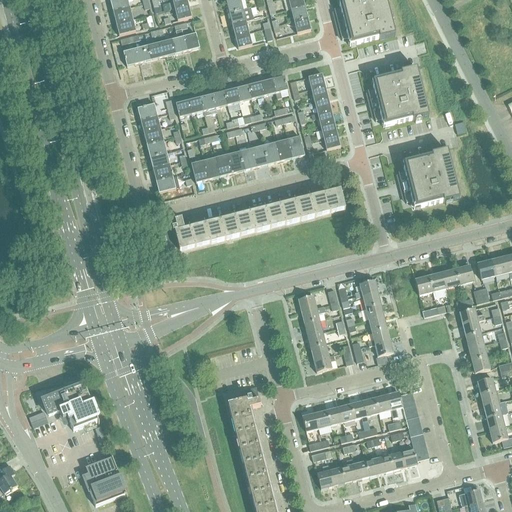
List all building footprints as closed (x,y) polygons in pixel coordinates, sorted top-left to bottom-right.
[(115,0),(110,2),(113,14),(130,9),(127,0),(115,0)] [(171,0),(174,11),(188,7),(186,0),(171,0)] [(236,0),(226,3),(229,15),(243,11),(239,0),(236,0)] [(287,0),(291,12),(305,8),(302,0),(287,0)] [(395,38),(385,0),(347,0),(338,2),(340,10),(334,11),(342,42),(348,40),(350,48),(379,40),(379,42),(395,38)] [(188,7),(174,11),(177,23),(191,20),(188,7)] [(291,12),(294,23),(294,24),(308,20),(305,8),(291,12)] [(113,14),(116,26),(133,21),(130,9),(113,14)] [(243,11),(229,15),(232,27),(246,23),(249,22),(254,21),(250,9),(243,11)] [(146,19),(148,24),(142,26),(143,32),(149,30),(149,29),(154,28),(151,17),(146,19)] [(290,29),(295,28),(297,36),(311,33),(308,20),(294,24),(294,23),(289,25),(290,29)] [(133,21),(116,26),(119,38),(136,34),(133,21)] [(232,27),(235,39),(249,35),(246,23),(232,27)] [(169,34),(171,42),(175,57),(187,54),(183,39),(182,32),(180,26),(175,27),(176,33),(169,34)] [(269,30),(264,31),(267,44),(272,42),(269,30)] [(158,38),(156,32),(144,35),(146,41),(158,38)] [(249,35),(235,39),(238,51),(252,47),(258,46),(258,45),(260,45),(259,41),(257,42),(257,41),(251,42),(249,35)] [(183,39),(187,54),(199,51),(196,36),(183,39)] [(134,44),(132,39),(120,42),(121,47),(134,44)] [(171,42),(159,45),(163,60),(175,57),(171,42)] [(159,45),(147,48),(151,63),(163,60),(159,45)] [(147,48),(135,51),(139,66),(151,63),(147,48)] [(139,66),(135,51),(123,54),(127,69),(139,66)] [(429,119),(416,71),(401,75),(401,76),(372,84),(373,91),(368,92),(367,92),(375,123),(376,123),(381,122),(383,129),(413,122),(413,123),(429,119)] [(308,80),(311,92),(325,89),(322,76),(308,80)] [(284,78),(272,82),(276,96),(275,96),(277,101),(282,100),(280,94),(288,92),(284,78)] [(272,82),(260,85),(263,99),(275,96),(276,96),(272,82)] [(290,84),(293,97),(299,95),(296,83),(290,84)] [(260,85),(248,88),(251,102),(263,99),(260,85)] [(248,88),(236,91),(239,105),(251,102),(248,88)] [(311,92),(314,104),(328,101),(325,89),(311,92)] [(236,91),(224,94),(227,108),(239,105),(236,91)] [(224,94),(212,97),(215,111),(227,108),(224,94)] [(212,97),(200,100),(203,114),(204,118),(216,115),(215,111),(212,97)] [(200,100),(188,103),(191,117),(203,114),(200,100)] [(314,104),(317,116),(331,113),(328,101),(314,104)] [(165,104),(169,116),(174,115),(171,103),(165,104)] [(191,117),(188,103),(176,106),(179,120),(191,117)] [(137,111),(140,123),(157,119),(154,106),(137,111)] [(317,116),(320,128),(334,125),(331,113),(317,116)] [(257,123),(255,117),(243,120),(244,126),(257,123)] [(294,117),(282,120),(283,126),(295,123),(294,117)] [(140,123),(143,135),(160,131),(157,119),(140,123)] [(463,124),(454,126),(457,137),(465,134),(466,134),(463,124)] [(320,128),(323,140),(337,137),(334,125),(320,128)] [(143,135),(147,147),(163,143),(160,131),(143,135)] [(337,137),(323,140),(326,152),(340,149),(337,137)] [(211,144),(210,139),(198,141),(200,147),(211,144)] [(300,139),(287,142),(292,161),(304,158),(300,139)] [(287,142),(275,145),(280,164),(292,161),(287,142)] [(147,147),(150,159),(166,155),(163,143),(147,147)] [(310,143),(305,145),(308,157),(319,154),(318,149),(312,151),(310,143)] [(275,145),(263,148),(268,167),(280,164),(275,145)] [(263,148),(251,151),(256,170),(268,167),(263,148)] [(251,151),(239,154),(244,173),(256,170),(251,151)] [(399,174),(398,174),(406,205),(412,203),(414,211),(443,204),(444,205),(459,201),(447,153),(431,157),(432,158),(402,166),(404,173),(399,174)] [(239,154),(227,157),(232,176),(244,173),(239,154)] [(150,159),(153,171),(169,167),(166,155),(150,159)] [(227,157),(215,160),(220,179),(232,176),(227,157)] [(215,160),(203,163),(208,182),(220,179),(215,160)] [(208,182),(203,163),(191,166),(196,186),(208,182)] [(153,171),(156,183),(173,179),(169,167),(153,171)] [(173,179),(156,183),(159,195),(176,191),(174,186),(177,185),(175,178),(173,179)] [(178,248),(179,253),(345,211),(340,192),(332,194),(233,219),(233,216),(227,218),(228,220),(184,231),(181,220),(174,222),(174,223),(163,226),(169,250),(178,248)] [(504,259),(490,262),(495,279),(508,276),(504,259)] [(495,279),(490,262),(476,266),(481,283),(495,279)] [(468,268),(455,271),(459,288),(473,285),(468,268)] [(455,271),(441,275),(446,292),(453,290),(455,295),(460,294),(459,288),(455,271)] [(441,275),(428,278),(432,295),(446,292),(441,275)] [(432,295),(428,278),(414,281),(419,298),(432,295)] [(362,299),(362,300),(378,296),(374,283),(359,287),(360,294),(354,295),(355,301),(362,299)] [(338,291),(341,305),(348,303),(345,289),(338,291)] [(327,294),(331,307),(337,306),(334,292),(327,294)] [(486,292),(480,294),(483,305),(489,303),(486,292)] [(483,305),(480,294),(473,295),(476,306),(483,305)] [(500,300),(498,294),(491,296),(493,302),(500,300)] [(362,300),(365,311),(381,308),(378,296),(362,300)] [(298,302),(301,315),(316,311),(313,298),(298,302)] [(471,301),(462,303),(464,309),(473,307),(471,301)] [(464,309),(462,303),(456,305),(458,311),(464,309)] [(508,303),(500,304),(502,312),(510,310),(508,303)] [(365,311),(368,323),(384,320),(381,308),(365,311)] [(444,308),(436,310),(438,316),(445,314),(444,308)] [(301,315),(304,327),(319,323),(317,316),(325,314),(324,309),(316,311),(301,315)] [(438,316),(436,310),(422,314),(424,320),(438,316)] [(491,312),(493,320),(500,318),(498,310),(491,312)] [(459,315),(462,327),(477,323),(477,324),(485,322),(484,316),(476,318),(474,311),(459,315)] [(500,318),(493,320),(495,327),(501,325),(500,318)] [(346,322),(348,328),(354,327),(353,320),(346,322)] [(368,323),(371,335),(387,331),(384,320),(368,323)] [(304,327),(307,338),(322,335),(319,323),(304,327)] [(462,327),(465,339),(480,336),(477,324),(477,323),(462,327)] [(368,349),(374,347),(390,343),(387,331),(371,335),(373,342),(367,344),(368,349)] [(497,336),(499,344),(506,342),(504,334),(497,336)] [(307,338),(310,350),(325,347),(322,335),(307,338)] [(465,339),(468,352),(483,348),(480,336),(465,339)] [(506,342),(499,344),(501,351),(508,349),(506,342)] [(390,343),(374,347),(377,359),(393,355),(390,343)] [(310,350),(313,362),(328,359),(325,347),(310,350)] [(468,352),(471,364),(486,360),(483,348),(468,352)] [(361,350),(354,352),(357,365),(364,364),(361,350)] [(349,353),(343,355),(346,368),(353,367),(349,353)] [(328,359),(313,362),(316,375),(332,371),(330,364),(335,362),(333,357),(328,359)] [(486,360),(471,364),(474,376),(490,372),(486,360)] [(497,368),(499,374),(511,370),(511,369),(511,365),(497,368)] [(511,370),(499,374),(500,380),(511,377),(511,370)] [(477,384),(480,397),(495,393),(492,381),(477,384)] [(91,401),(85,386),(63,394),(64,395),(43,403),(48,417),(59,413),(63,421),(67,420),(68,423),(69,423),(73,433),(98,424),(98,426),(99,426),(90,401),(91,401)] [(228,405),(255,511),(275,511),(250,410),(261,407),(257,389),(244,392),(246,401),(228,405)] [(480,397),(483,409),(498,406),(495,393),(480,397)] [(398,394),(387,397),(391,412),(393,421),(399,419),(397,411),(402,409),(399,397),(398,394)] [(412,394),(399,397),(402,409),(415,406),(412,394)] [(387,397),(375,400),(378,416),(391,412),(387,397)] [(375,400),(363,403),(367,419),(378,416),(375,400)] [(363,403),(351,406),(355,422),(362,420),(363,426),(368,424),(367,419),(363,403)] [(351,406),(339,409),(342,425),(355,422),(351,406)] [(417,412),(415,406),(402,409),(404,415),(417,412)] [(483,409),(486,421),(501,417),(498,406),(483,409)] [(339,409),(326,412),(330,428),(342,425),(339,409)] [(326,412),(314,416),(318,431),(330,428),(326,412)] [(420,425),(417,412),(404,415),(407,428),(420,425)] [(31,419),(33,424),(47,419),(45,414),(31,419)] [(318,431),(314,416),(302,419),(306,434),(318,431)] [(486,421),(489,432),(504,428),(501,417),(486,421)] [(396,432),(394,425),(387,427),(389,433),(396,432)] [(504,428),(489,432),(492,445),(507,441),(504,428)] [(413,451),(416,463),(429,460),(421,429),(408,432),(414,451),(413,451)] [(363,433),(357,434),(359,441),(365,440),(371,438),(370,431),(363,433)] [(398,443),(397,436),(390,437),(392,444),(398,443)] [(374,448),(372,442),(366,443),(368,450),(374,448)] [(310,453),(323,450),(321,444),(309,447),(310,453)] [(401,454),(405,470),(417,467),(416,463),(413,451),(401,454)] [(330,452),(324,454),(325,460),(332,459),(330,452)] [(325,460),(324,454),(311,457),(313,464),(325,460)] [(389,458),(393,473),(405,470),(401,454),(389,458)] [(376,457),(377,461),(381,476),(393,473),(389,458),(383,459),(382,455),(376,457)] [(89,493),(95,509),(126,497),(127,499),(111,457),(111,458),(112,462),(88,471),(92,482),(89,483),(93,492),(90,493),(89,493)] [(341,470),(345,485),(357,482),(353,467),(352,463),(352,461),(346,463),(347,468),(341,470)] [(365,464),(369,479),(381,476),(377,461),(365,464)] [(353,467),(357,482),(369,479),(365,464),(359,465),(358,462),(352,463),(353,467)] [(12,492),(18,488),(12,478),(16,476),(10,467),(0,473),(0,489),(4,496),(10,493),(11,494),(13,493),(12,492)] [(322,469),(324,474),(316,476),(320,491),(332,488),(328,473),(327,468),(322,469)] [(345,485),(341,470),(328,473),(332,488),(345,485)] [(466,495),(459,497),(462,508),(464,508),(469,507),(481,503),(482,503),(479,492),(466,495)] [(448,500),(442,501),(443,506),(445,511),(451,511),(450,507),(448,500)] [(483,511),(481,503),(469,507),(464,508),(465,511),(483,511)]
